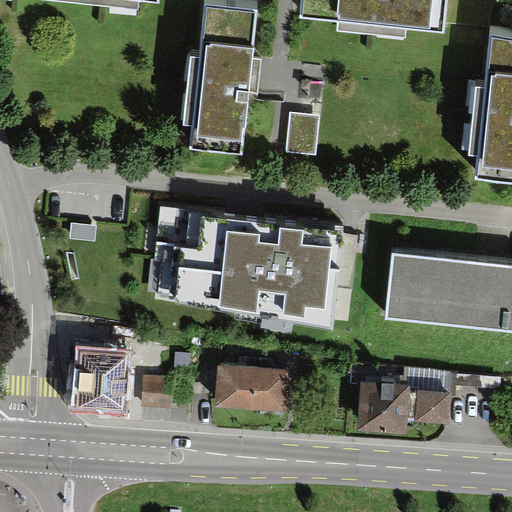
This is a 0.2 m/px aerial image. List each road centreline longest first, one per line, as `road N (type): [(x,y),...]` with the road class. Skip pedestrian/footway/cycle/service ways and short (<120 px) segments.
road 1 (primary): [(67,447),(511,475)]
road 2 (residential): [(0,160),(31,293),(33,445)]
